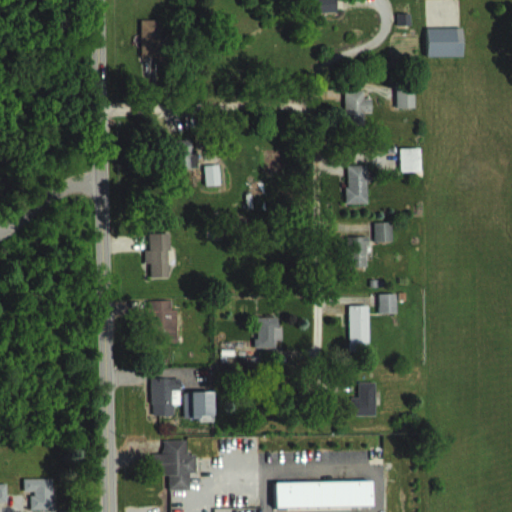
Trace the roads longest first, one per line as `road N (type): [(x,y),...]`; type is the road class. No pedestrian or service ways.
road 1 (secondary): [(108,511),(97,0)]
road 2 (residential): [(316,377),(308,112),(277,101),(99,109)]
